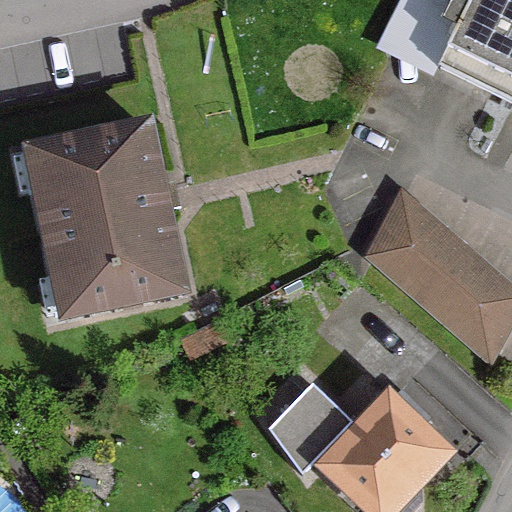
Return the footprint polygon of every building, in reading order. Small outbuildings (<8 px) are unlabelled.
[(511,0),(469,0),(434,71),(511,109),(511,0)] [(74,317),(177,295),(143,132),(40,154),(48,192),(34,195),(52,282),(66,279),(74,317)] [(461,341),(487,355),(511,307),(511,299),(489,287),(492,281),(466,267),(469,261),(442,247),(446,241),(419,227),(422,221),(396,207),(368,260),(395,274),(391,280),(418,294),(414,300),(441,314),(438,320),(464,334),(461,341)] [(222,342),(213,324),(176,342),(185,360),(222,342)] [(361,387),(359,389),(348,378),(314,413),(329,427),(304,454),(323,472),(322,472),(363,511),(410,511),(416,506),(416,493),(411,488),(440,458),(385,406),(382,409),(361,387)]
